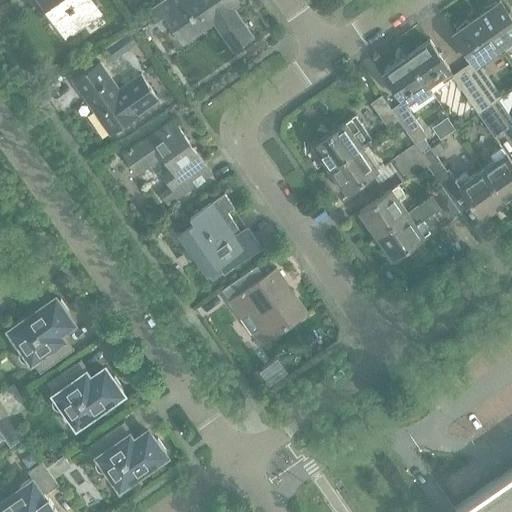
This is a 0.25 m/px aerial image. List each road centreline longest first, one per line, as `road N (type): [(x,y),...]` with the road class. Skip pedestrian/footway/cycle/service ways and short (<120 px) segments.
road 1 (residential): [(239,464),(0,124)]
road 2 (residential): [(389,358),(250,153),(241,127),(257,105),(329,56)]
road 3 (residential): [(239,464),(389,358)]
road 4 (residential): [(389,358),(511,270)]
